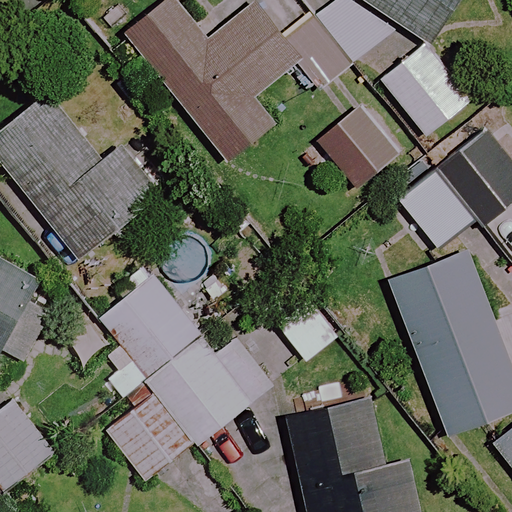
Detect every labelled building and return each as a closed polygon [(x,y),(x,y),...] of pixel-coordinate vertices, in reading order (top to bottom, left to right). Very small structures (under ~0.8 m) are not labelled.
[(314,15),(283,40),(251,0),(232,0),(212,17),(198,0),(170,0),(128,33),(230,160),(274,124),(254,100),(301,62),(322,88),(353,63),(314,15)] [(336,0),(320,13),(355,58),(400,23),(431,44),(460,0),(336,0)] [(472,101),(428,47),(386,81),(430,135),(472,101)] [(106,162),(51,91),(0,130),(0,159),(79,259),(160,195),(123,148),(106,162)] [(400,153),(360,106),(319,140),(359,187),(400,153)] [(511,202),(511,150),(496,129),(401,197),(435,245),(476,216),(482,224),(511,202)] [(0,248),(0,353),(0,354),(2,350),(27,364),(50,322),(26,308),(45,273),(0,248)] [(511,410),(511,370),(467,249),(390,278),(449,434),(511,410)] [(117,367),(107,375),(134,411),(121,420),(160,472),(274,385),(238,338),(224,349),(201,319),(231,296),(214,273),(177,301),(156,274),(104,313),(126,342),(109,356),(117,367)] [(340,337),(312,298),(279,321),(307,360),(340,337)] [(114,341),(89,311),(58,337),(84,367),(114,341)] [(299,468),(289,470),(298,511),(308,509),(308,511),(423,511),(412,457),(387,462),(373,395),(287,413),(299,468)] [(19,402),(0,414),(0,481),(7,492),(57,457),(19,402)] [(511,422),(494,436),(511,459),(511,422)]
